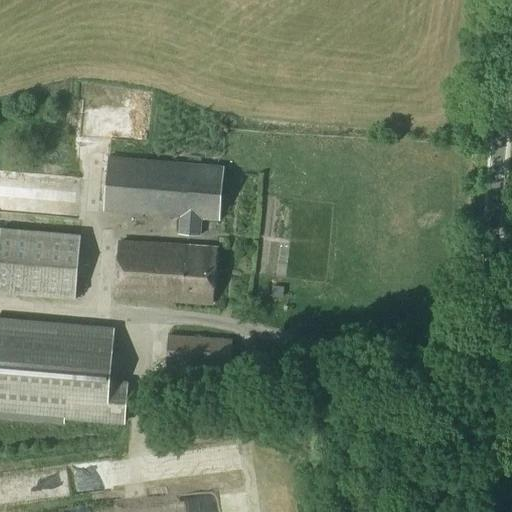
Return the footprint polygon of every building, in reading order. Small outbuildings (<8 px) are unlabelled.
[(75,121),(75,136),(103,137),(103,122),(75,121)] [(178,219),(177,236),(201,237),(202,221),(219,223),(224,168),(108,158),(103,212),(178,219)] [(0,207),(10,208),(11,172),(0,171),(0,207)] [(16,206),(47,207),(48,172),(18,171),(16,206)] [(275,187),(274,223),(322,225),(323,188),(275,187)] [(79,234),(0,227),(0,293),(73,299),(79,234)] [(217,249),(119,243),(116,297),(212,305),(217,249)] [(113,337),(0,327),(0,413),(123,424),(127,387),(109,385),(113,337)] [(165,367),(229,369),(232,341),(168,336),(165,367)]
